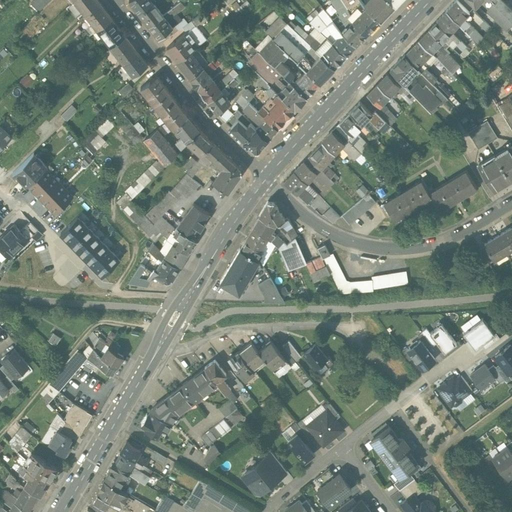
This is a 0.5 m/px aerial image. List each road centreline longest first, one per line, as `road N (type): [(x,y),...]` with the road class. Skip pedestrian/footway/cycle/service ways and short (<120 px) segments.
road 1 (residential): [(265,181),(309,221),(372,248),(439,244),(511,206)]
road 2 (secondary): [(428,0),(265,181)]
road 3 (residential): [(113,1),(265,181)]
road 4 (residential): [(161,342),(175,348),(230,328),(332,323),(345,330),(355,353)]
road 5 (secondary): [(161,342),(62,511)]
road 6 (secondary): [(265,181),(161,342)]
road 7 (residential): [(460,357),(341,450)]
road 8 (residential): [(0,187),(88,274)]
